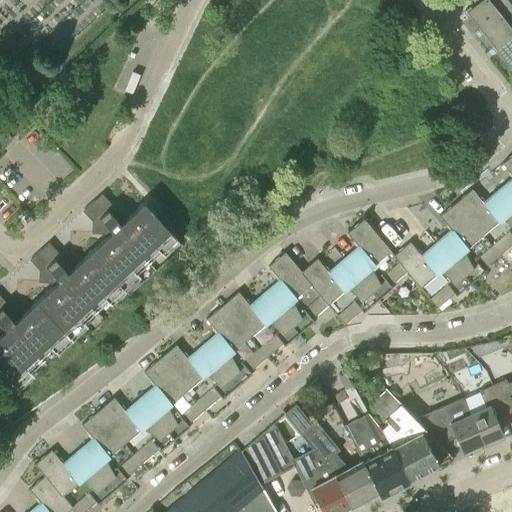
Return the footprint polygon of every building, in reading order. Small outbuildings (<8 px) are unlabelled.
[(477,29),(511,4),(507,0),(476,0),(465,9),(480,27),(477,29)] [(511,5),(511,4),(477,29),(478,30),(481,28),(494,45),(491,47),(492,47),(511,31),(511,5)] [(294,7),(278,10),(281,22),(297,19),(294,7)] [(511,31),(492,47),(492,48),(495,46),(509,63),(511,61),(511,31)] [(0,144),(3,148),(13,138),(6,131),(0,136),(0,144)] [(511,177),(499,189),(511,204),(511,154),(502,163),(511,174),(511,177)] [(456,202),(484,235),(511,210),(511,204),(499,189),(484,202),(472,188),(456,202)] [(90,253),(123,288),(177,238),(144,203),(126,219),(102,193),(83,211),(95,223),(94,233),(105,233),(108,236),(90,253)] [(436,242),(453,261),(484,235),(456,202),(440,215),(451,229),(436,242)] [(511,210),(484,235),(500,254),(511,243),(511,210)] [(343,259),(360,278),(392,251),(364,218),(347,232),(359,246),(343,259)] [(453,261),(471,282),(486,270),(484,268),(500,254),(484,235),(453,261)] [(408,270),(407,271),(421,288),(453,261),(436,242),(421,255),(410,241),(394,254),(408,270)] [(70,337),(123,288),(90,253),(73,268),(50,242),(30,260),(42,272),(42,282),(52,282),(55,285),(37,301),(70,337)] [(360,278),(378,300),(392,288),(390,285),(407,271),(408,270),(394,254),(392,251),(360,278)] [(265,292),(281,311),(313,284),(301,271),(285,252),(283,253),(268,265),(280,279),(265,292)] [(301,271),(313,284),(329,304),(360,278),(343,259),(328,271),(317,258),(301,271)] [(453,261),(421,288),(437,307),(454,293),(456,295),(471,282),(453,261)] [(360,278),(329,304),(328,304),(345,324),(362,310),(363,312),(378,300),(360,278)] [(281,311),(299,332),(314,320),(312,318),(328,304),(329,304),(313,284),(281,311)] [(222,305),(250,337),(281,311),(265,292),(250,305),(238,291),(222,305)] [(70,337),(37,301),(20,317),(17,314),(18,304),(8,303),(0,294),(0,332),(2,334),(0,335),(0,368),(16,386),(70,337)] [(203,345),(219,364),(250,337),(222,305),(206,318),(218,332),(203,345)] [(250,337),(266,357),(283,343),(285,345),(299,332),(281,311),(250,337)] [(219,364),(237,385),(252,373),(250,371),(266,357),(250,337),(219,364)] [(160,357),(188,390),(219,364),(203,345),(187,358),(176,344),(160,357)] [(140,398),(157,417),(188,390),(160,357),(144,371),(155,385),(140,398)] [(188,390),(204,410),(220,396),(222,398),(237,385),(219,364),(188,390)] [(511,395),(509,397),(503,384),(494,389),(506,414),(511,411),(511,395)] [(506,414),(494,389),(485,393),(490,405),(470,414),(483,443),(503,434),(496,418),(506,414)] [(157,417),(175,438),(189,426),(188,423),(204,410),(188,390),(157,417)] [(399,428),(409,437),(390,447),(408,480),(427,470),(452,457),(439,444),(385,390),(369,407),(395,433),(399,428)] [(98,410),(125,443),(157,417),(140,398),(125,410),(114,397),(98,410)] [(408,480),(390,447),(377,427),(367,416),(358,398),(334,409),(344,427),(361,461),(377,492),(378,492),(382,494),(408,480)] [(483,443),(470,414),(465,402),(418,422),(439,444),(456,437),(462,452),(483,443)] [(377,492),(361,461),(346,469),(334,454),(342,448),(318,421),(314,424),(297,404),(286,414),(314,450),(325,464),(335,475),(353,505),(358,502),(362,504),(369,500),(369,496),(377,492)] [(78,450),(94,469),(125,443),(98,410),(81,424),(93,438),(78,450)] [(125,443),(142,462),(158,449),(160,451),(175,438),(157,417),(125,443)] [(325,464),(314,450),(295,459),(276,422),(242,452),(260,484),(294,467),(313,503),(316,501),(321,511),(347,511),(348,507),(353,505),(335,475),(325,464)] [(94,469),(113,491),(127,478),(126,476),(142,462),(125,443),(94,469)] [(45,475),(63,496),(94,469),(78,450),(63,463),(51,449),(35,463),(45,475)] [(263,489),(260,484),(242,452),(241,450),(164,511),(252,511),(249,501),(263,489)] [(63,496),(73,508),(75,511),(83,511),(96,501),(98,503),(113,491),(94,469),(63,496)] [(29,511),(68,511),(73,508),(63,496),(45,475),(30,488),(41,502),(29,511)] [(511,511),(511,501),(489,510),(489,511),(511,511)]
